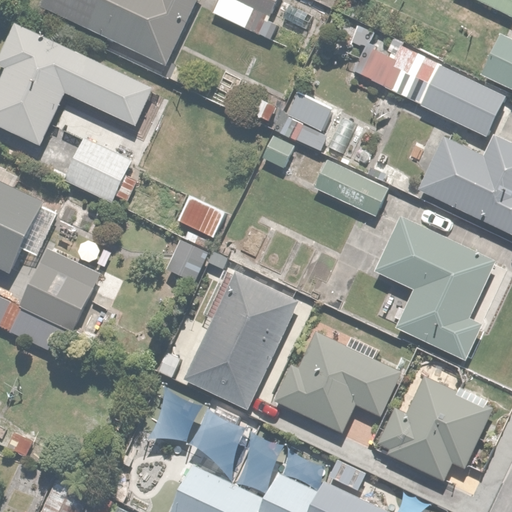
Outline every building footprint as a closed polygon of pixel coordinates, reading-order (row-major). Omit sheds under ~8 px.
[(43,0),(42,4),(172,63),(200,0),(43,0)] [(288,0),(216,0),(210,13),(266,43),(288,0)] [(511,0),(480,0),(511,15),(511,0)] [(0,62),(0,63),(8,67),(0,86),(0,122),(48,142),(70,91),(139,120),(156,82),(16,23),(0,62)] [(430,24),(420,48),(449,61),(459,37),(430,24)] [(511,33),(505,31),(484,74),(511,88),(511,33)] [(365,43),(351,71),(488,136),(508,93),(398,40),(391,56),(365,43)] [(287,108),(277,128),(329,152),(347,112),(300,90),(291,110),(287,108)] [(493,153),(450,132),(422,191),(511,233),(511,138),(502,134),(493,153)] [(297,147),(274,137),(266,156),(288,166),(297,147)] [(137,160),(88,138),(68,182),(117,204),(137,160)] [(393,187),(329,158),(317,186),(381,214),(393,187)] [(0,267),(15,274),(49,201),(20,188),(26,176),(0,164),(0,267)] [(233,211),(193,192),(179,221),(219,240),(233,211)] [(511,265),(401,215),(375,271),(413,289),(396,326),(468,359),(511,265)] [(214,250),(184,235),(168,267),(198,282),(214,250)] [(96,278),(43,258),(25,306),(0,296),(0,324),(22,332),(19,340),(66,358),(96,278)] [(308,298),(235,267),(187,382),(260,412),(308,298)] [(406,368),(320,330),(304,365),(294,361),(277,398),(347,429),(358,403),(385,415),(406,368)] [(192,387),(171,377),(162,395),(183,405),(192,387)] [(497,411),(432,377),(413,414),(395,405),(375,443),(448,480),(458,461),(469,466),(497,411)] [(245,417),(222,406),(212,421),(237,433),(245,417)] [(371,471),(342,457),(334,473),(363,487),(371,471)] [(398,511),(329,478),(323,489),(280,468),(266,499),(199,466),(176,511),(398,511)] [(38,511),(87,511),(98,490),(88,484),(60,470),(38,511)]
